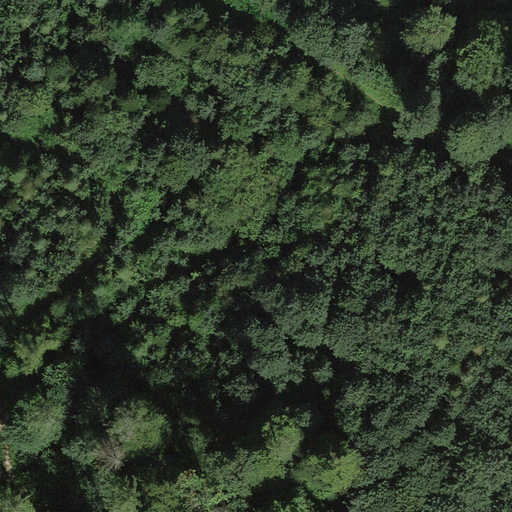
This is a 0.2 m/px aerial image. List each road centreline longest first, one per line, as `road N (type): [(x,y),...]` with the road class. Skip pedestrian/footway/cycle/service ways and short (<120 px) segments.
road 1 (track): [(219,0),(511,165)]
road 2 (track): [(371,0),(397,11),(511,14)]
